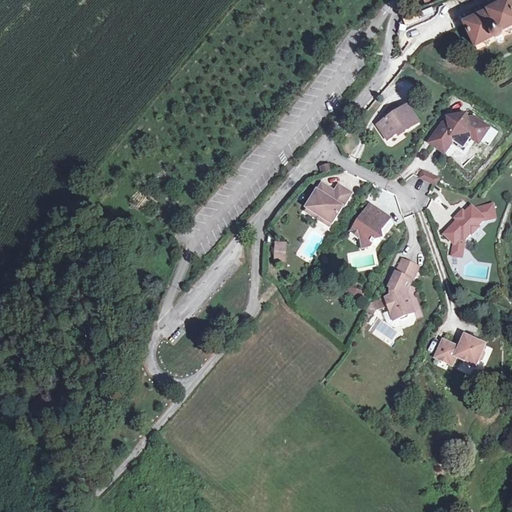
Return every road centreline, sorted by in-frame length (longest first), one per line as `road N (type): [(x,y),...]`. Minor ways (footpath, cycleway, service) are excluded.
road 1 (unclassified): [(193,383),(248,317),(264,219),(322,150)]
road 2 (residential): [(74,511),(193,383)]
road 3 (unclassified): [(322,150),(386,73),(393,0)]
road 4 (unknown): [(264,219),(181,311),(162,315)]
